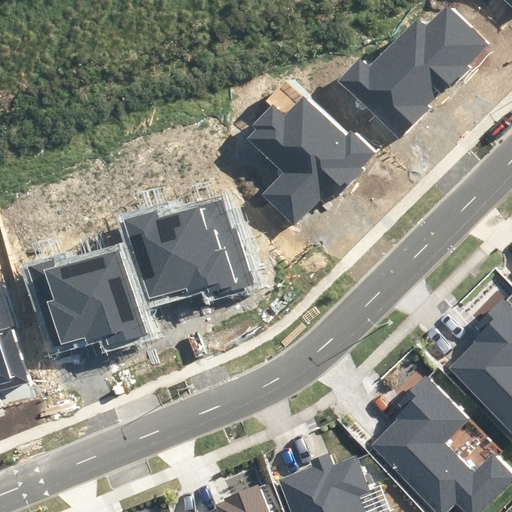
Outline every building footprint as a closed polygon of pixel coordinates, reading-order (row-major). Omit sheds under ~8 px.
[(511,0),(500,0),(511,11),(511,0)] [(360,61),(339,82),(398,139),(429,107),(426,104),(440,90),(443,93),(468,68),(465,65),(487,42),(448,4),(425,27),(417,20),(369,70),(360,61)] [(344,136),(303,96),(285,115),(275,106),(255,126),(259,130),(250,139),(284,173),(263,195),(294,224),(320,198),(326,204),(374,154),(350,131),(344,136)] [(155,211),(125,221),(150,299),(188,287),(190,291),(211,284),(214,293),(251,281),(225,200),(159,221),(155,211)] [(145,332),(118,249),(57,269),(55,261),(29,269),(55,346),(85,336),(87,342),(105,336),(108,344),(145,332)] [(0,288),(0,388),(26,382),(11,327),(0,288)] [(511,306),(503,297),(478,322),(486,330),(448,368),(511,431),(511,306)] [(469,419),(426,376),(401,401),(409,409),(371,447),(436,511),(450,511),(457,505),(463,511),(481,511),(511,481),(511,477),(491,457),(473,475),(443,445),(469,419)] [(279,479),(292,511),(364,511),(358,495),(368,492),(354,458),(333,466),(328,454),(310,461),(312,467),(279,479)] [(217,511),(267,511),(257,486),(214,503),(217,511)]
